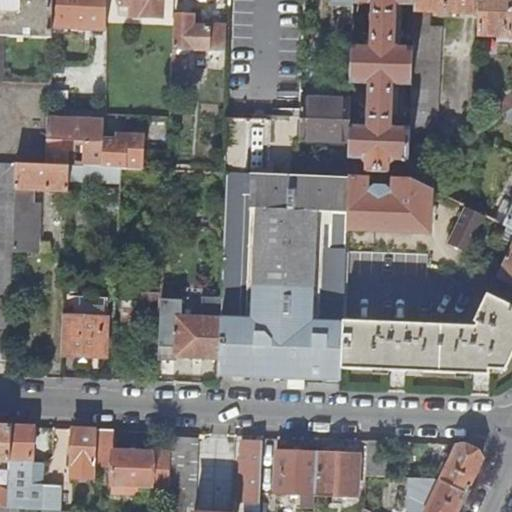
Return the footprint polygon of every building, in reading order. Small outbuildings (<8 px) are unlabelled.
[(0,0),(0,30),(53,33),(53,30),(53,0),(0,0)] [(108,0),(53,0),(53,30),(108,32),(108,0)] [(163,19),(163,0),(120,0),(120,6),(131,6),(131,16),(163,19)] [(371,127),(351,126),(350,143),(349,159),(362,159),(368,167),(368,172),(389,173),(390,167),(396,161),(409,161),(410,136),(410,128),(391,128),(391,116),(399,116),(400,86),(412,86),(413,59),(413,49),(402,48),(404,6),(415,6),(415,0),(355,0),(355,4),(375,5),(374,13),(372,16),(372,21),(375,23),(374,47),(354,45),(353,84),(372,85),(371,107),(368,110),(368,115),(371,118),(371,127)] [(415,0),(415,6),(415,12),(413,49),(413,59),(412,86),(410,128),(410,136),(439,138),(444,28),(430,28),(431,13),(480,15),(480,0),(415,0)] [(511,0),(480,0),(480,15),(479,36),(511,37),(511,0)] [(175,48),(173,48),(171,90),(182,90),(184,60),(182,55),(182,54),(182,48),(187,48),(209,50),(209,51),(225,52),(226,26),(210,25),(210,27),(195,26),(195,16),(177,15),(175,48)] [(0,162),(17,164),(47,165),(49,118),(50,86),(5,84),(7,39),(0,38),(0,162)] [(350,143),(351,126),(352,85),(303,83),(301,118),(300,140),(350,143)] [(511,96),(501,104),(501,119),(511,110),(511,96)] [(476,121),(475,136),(494,124),(492,111),(476,121)] [(348,230),(350,178),(348,178),(299,176),(300,140),(301,118),(269,116),(269,123),(226,121),(224,173),(226,173),(221,320),(219,359),(219,375),(343,380),(344,369),(345,322),(348,230)] [(102,167),(103,138),(104,121),(49,118),(47,165),(67,166),(69,141),(83,142),(82,166),(102,167)] [(102,167),(122,168),(142,169),(143,135),(124,134),(124,139),(103,138),(102,167)] [(409,161),(408,180),(410,181),(437,162),(439,138),(410,136),(409,161)] [(17,164),(0,162),(0,359),(9,360),(13,250),(17,164)] [(68,190),(68,181),(69,166),(67,166),(47,165),(17,164),(13,250),(38,251),(40,204),(33,203),(33,189),(68,190)] [(68,181),(121,184),(122,168),(102,167),(82,166),(69,166),(68,181)] [(429,233),(430,190),(410,181),(408,180),(394,179),(393,197),(389,197),(389,194),(385,189),(376,189),(370,193),(370,196),(367,196),(367,179),(350,178),(348,230),(429,233)] [(451,240),(469,249),(485,216),(469,209),(463,221),(461,220),(451,240)] [(511,285),(511,250),(498,279),(511,285)] [(143,315),(161,316),(162,295),(144,294),(143,315)] [(109,299),(64,297),(62,355),(106,357),(109,299)] [(477,328),(345,322),(344,369),(489,376),(490,370),(506,371),(511,358),(511,307),(488,297),(475,324),(477,324),(477,328)] [(177,357),(219,359),(221,320),(179,318),(177,357)] [(0,460),(11,461),(11,426),(0,425),(0,460)] [(10,509),(43,510),(44,484),(44,464),(25,464),(26,459),(33,459),(34,427),(11,426),(11,461),(10,509)] [(72,479),(95,480),(95,467),(96,430),(74,429),(72,479)] [(114,450),(114,431),(96,430),(95,467),(114,468),(113,491),(119,491),(119,486),(170,489),(171,454),(114,450)] [(171,454),(170,489),(169,511),(186,511),(186,507),(197,507),(199,439),(172,438),(171,454)] [(240,502),(261,503),(264,443),(242,442),(240,502)] [(369,442),(367,477),(386,478),(387,443),(369,442)] [(466,494),(483,459),(479,452),(470,446),(459,446),(441,482),(466,494)] [(301,508),(315,508),(316,495),(317,455),(278,454),(277,493),(301,494),(301,508)] [(360,456),(317,455),(316,495),(359,496),(360,456)] [(457,511),(466,494),(441,482),(435,479),(428,479),(420,497),(432,503),(428,510),(428,511),(457,511)] [(61,484),(44,484),(43,510),(46,510),(61,511),(61,484)] [(71,485),(61,484),(61,511),(66,511),(70,511),(71,485)] [(397,511),(373,500),(366,511),(403,511),(401,511),(400,511),(397,511)]
